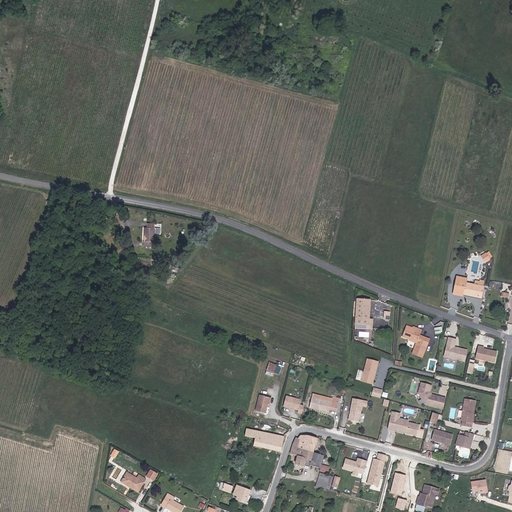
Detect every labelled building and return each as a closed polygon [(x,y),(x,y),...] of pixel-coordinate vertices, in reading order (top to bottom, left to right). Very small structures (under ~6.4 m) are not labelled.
[(154,228),(154,224),(148,224),(148,228),(145,228),(144,248),(155,248),(156,228),(154,228)] [(165,271),(176,274),(180,269),(168,264),(165,271)] [(459,293),(462,278),(457,277),(453,294),(455,295),(456,294),(458,294),(459,293)] [(467,279),(462,278),(459,293),(464,294),(472,296),(481,298),(484,287),(480,286),(466,283),(467,279)] [(369,325),(369,320),(370,300),(357,300),(356,324),(369,325)] [(372,320),(369,320),(369,325),(356,324),(356,329),(372,329),(372,320)] [(422,330),(419,329),(418,331),(412,328),(407,326),(402,337),(409,340),(417,343),(416,344),(412,354),(422,358),(429,340),(420,336),(422,330)] [(456,340),(449,338),(445,357),(465,362),(467,351),(454,348),(456,340)] [(495,363),(499,351),(480,345),(476,357),(495,363)] [(372,384),(378,362),(368,360),(362,381),(372,384)] [(269,362),(268,370),(280,373),(282,364),(269,362)] [(435,407),(438,397),(433,395),(432,396),(430,395),(428,393),(429,391),(430,391),(431,386),(422,383),(418,393),(424,404),(435,407)] [(268,407),(270,398),(259,395),(255,411),(266,414),(268,407)] [(329,413),(330,410),(337,412),(340,401),(313,395),(310,408),(329,413)] [(298,413),(302,414),(304,407),(300,405),(301,400),(286,397),(284,407),(299,410),(298,413)] [(438,397),(435,407),(436,407),(437,403),(444,405),(446,399),(438,397)] [(461,424),(470,426),(472,416),(475,401),(465,398),(460,419),(462,419),(461,424)] [(353,399),(349,421),(359,423),(362,407),(363,401),(353,399)] [(429,421),(435,423),(438,414),(431,412),(429,421)] [(399,419),(390,417),(387,429),(396,432),(397,430),(405,432),(405,434),(416,436),(418,426),(407,423),(408,421),(399,419)] [(281,452),(284,437),(274,435),(264,433),(254,430),(246,429),(244,436),(249,437),(248,445),(254,447),(262,448),(263,448),(281,452)] [(451,434),(432,430),(430,440),(449,444),(451,434)] [(464,436),(458,434),(455,444),(468,448),(472,434),(465,432),(464,436)] [(313,453),(317,438),(308,436),(300,436),(298,439),(300,440),(296,448),(313,453)] [(293,445),(290,454),(298,456),(296,465),(305,467),(305,466),(310,468),(311,466),(320,468),(323,456),(313,454),(313,453),(296,448),(300,440),(298,439),(296,438),(293,445)] [(374,457),(368,483),(380,486),(388,454),(379,452),(378,458),(374,457)] [(346,459),(343,468),(353,471),(358,473),(363,474),(367,461),(358,458),(357,462),(346,459)] [(147,477),(153,481),(157,474),(151,470),(147,477)] [(139,475),(137,479),(127,473),(121,482),(138,492),(145,479),(139,475)] [(315,488),(326,491),(327,488),(330,489),(333,478),(320,473),(315,488)] [(340,478),(335,476),(332,487),(337,488),(340,478)] [(472,482),(474,492),(479,491),(481,491),(481,494),(489,492),(487,480),(472,482)] [(222,490),(231,493),(233,487),(224,484),(222,490)] [(233,494),(238,496),(236,499),(246,503),(250,491),(237,486),(233,494)] [(437,494),(438,489),(428,486),(426,495),(424,494),(421,493),(420,497),(418,504),(427,507),(428,505),(433,507),(437,494)] [(174,498),(167,494),(161,505),(165,507),(165,508),(172,511),(181,511),(184,507),(173,501),(174,498)] [(395,507),(402,509),(405,501),(398,499),(395,507)]
